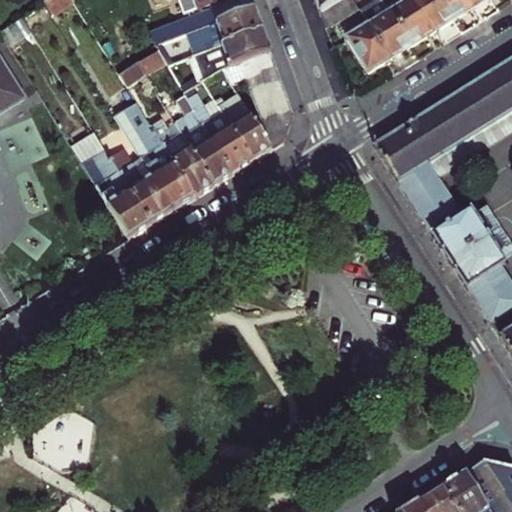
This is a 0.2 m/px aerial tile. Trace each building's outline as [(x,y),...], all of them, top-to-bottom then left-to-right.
[(48,0),(44,3),(53,16),(74,3),(72,0),(48,0)] [(158,47),(185,36),(255,8),(251,0),(226,0),(209,7),(208,3),(184,12),(187,20),(153,34),(158,47)] [(208,3),(215,0),(179,0),(184,12),(208,3)] [(316,0),(321,10),(337,0),(316,0)] [(354,0),(337,0),(321,10),(327,28),(359,8),(354,0)] [(383,0),(354,0),(359,8),(370,26),(392,13),(383,0)] [(412,0),(411,0),(392,13),(412,46),(433,33),(412,0)] [(412,0),(433,33),(455,19),(442,0),(412,0)] [(473,8),(467,0),(442,0),(455,19),(473,8)] [(486,0),(467,0),(473,8),(486,0)] [(222,45),(263,30),(255,8),(185,36),(193,57),(222,45)] [(392,13),(370,26),(390,60),(412,46),(392,13)] [(347,40),(367,74),(390,60),(370,26),(347,40)] [(202,83),(223,71),(271,52),(263,30),(222,45),(226,55),(196,66),(202,83)] [(193,57),(196,66),(226,55),(222,45),(193,57)] [(271,52),(223,71),(231,84),(246,78),(276,67),(271,52)] [(167,66),(171,73),(186,67),(184,60),(167,66)] [(0,112),(23,98),(0,61),(0,112)] [(511,62),(375,148),(415,207),(492,325),(511,311),(511,283),(501,268),(506,265),(503,259),(511,253),(511,244),(511,242),(511,241),(511,204),(494,216),(488,207),(475,216),(472,211),(462,217),(438,180),(428,166),(511,113),(511,62)] [(137,105),(156,93),(139,66),(121,78),(137,105)] [(281,80),(276,67),(246,78),(251,91),(281,80)] [(251,91),(256,106),(286,95),(281,80),(251,91)] [(256,106),(262,120),(292,109),(286,95),(256,106)] [(221,114),(251,163),(271,150),(254,123),(241,101),(229,109),(226,104),(218,109),(221,114)] [(174,211),(195,198),(147,120),(137,105),(115,119),(140,158),(174,211)] [(292,109),(262,120),(254,123),(271,150),(282,143),(293,113),(292,109)] [(511,113),(428,166),(438,180),(511,134),(511,113)] [(200,121),(212,141),(232,175),(251,163),(221,114),(210,122),(206,116),(200,121)] [(147,120),(195,198),(214,186),(193,153),(171,116),(156,125),(151,117),(147,120)] [(89,125),(66,139),(78,158),(89,152),(101,145),(100,143),(89,125)] [(214,186),(232,175),(212,141),(193,153),(214,186)] [(129,240),(151,226),(109,158),(101,145),(89,152),(101,172),(105,177),(102,179),(115,200),(107,205),(129,240)] [(109,158),(151,226),(174,211),(140,158),(133,162),(124,149),(109,158)] [(91,179),(107,205),(115,200),(102,179),(105,177),(101,172),(91,179)] [(511,311),(492,325),(501,338),(511,330),(511,311)] [(511,330),(501,338),(511,355),(511,330)] [(481,465),(503,500),(488,509),(490,511),(511,511),(511,471),(482,464),(481,465)] [(481,465),(443,489),(457,511),(490,511),(488,509),(503,500),(481,465)] [(457,511),(443,489),(418,504),(423,511),(457,511)]
